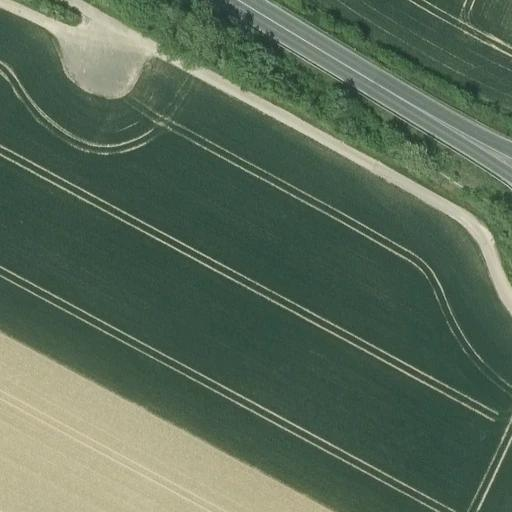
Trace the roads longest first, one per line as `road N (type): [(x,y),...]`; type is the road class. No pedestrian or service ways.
road 1 (track): [(69,0),(442,202),(478,228),(511,295)]
road 2 (primary): [(237,0),(498,156)]
road 3 (track): [(120,30),(106,53),(81,57),(61,27),(5,0)]
